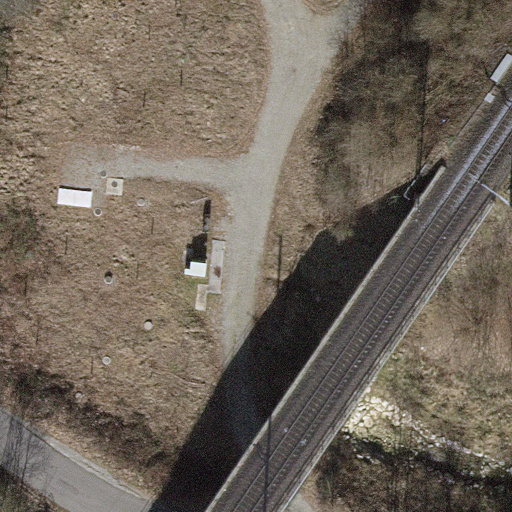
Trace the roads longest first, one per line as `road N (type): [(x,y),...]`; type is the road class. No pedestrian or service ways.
road 1 (track): [(298,511),(243,424),(244,304),(303,50),(354,0)]
road 2 (track): [(273,177),(80,161)]
road 3 (tertiary): [(0,434),(133,511)]
